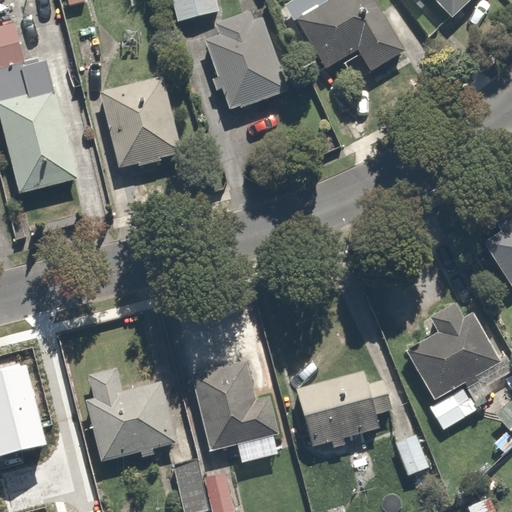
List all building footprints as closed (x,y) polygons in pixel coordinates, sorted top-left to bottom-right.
[(216,0),(170,0),(178,24),(220,12),(216,0)] [(377,0),(331,0),(293,21),(322,74),(359,54),(371,75),(408,56),(377,0)] [(416,0),(419,3),(422,0),(428,0),(447,20),(468,0),(416,0)] [(217,38),(204,42),(228,114),(288,94),(260,11),(214,27),(217,38)] [(26,64),(15,25),(0,28),(0,136),(17,198),(89,178),(55,56),(26,64)] [(164,79),(98,97),(118,172),(185,154),(164,79)] [(511,215),(477,241),(485,252),(469,264),(488,292),(505,280),(511,289),(511,215)] [(426,321),(436,336),(402,357),(431,403),(460,385),(499,361),(470,314),(462,320),(452,305),(426,321)] [(252,401),(243,364),(189,378),(210,456),(278,438),(268,397),(252,401)] [(88,380),(93,398),(80,401),(99,465),(185,440),(166,376),(134,386),(129,368),(88,380)] [(386,382),(364,390),(360,377),(297,398),(314,449),(377,428),(372,413),(394,406),(386,382)] [(431,403),(425,408),(442,435),(478,413),(460,385),(431,403)] [(0,394),(0,479),(71,459),(54,402),(21,411),(15,390),(0,394)] [(511,400),(494,417),(511,437),(511,400)] [(420,434),(394,443),(407,478),(432,468),(420,434)] [(199,492),(202,511),(235,511),(224,455),(172,465),(178,496),(199,492)] [(495,511),(489,499),(467,509),(468,511),(495,511)]
